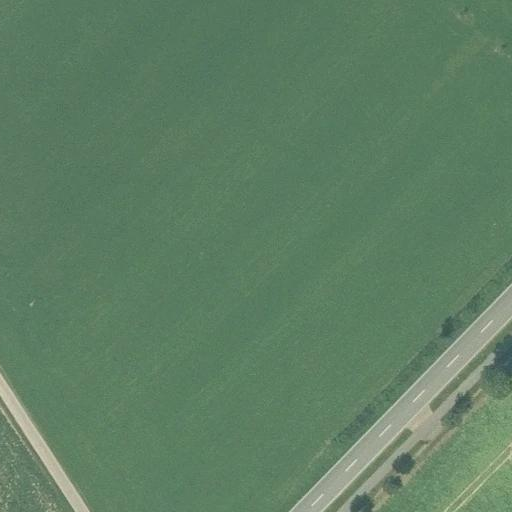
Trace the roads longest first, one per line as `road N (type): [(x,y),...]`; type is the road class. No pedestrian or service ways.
road 1 (tertiary): [(308,511),(511,307)]
road 2 (track): [(85,511),(0,381)]
